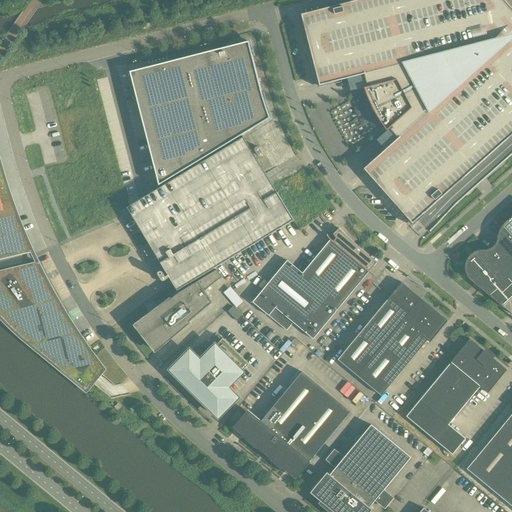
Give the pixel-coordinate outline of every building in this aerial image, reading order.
[(460,201),(511,154),(511,8),(504,0),(358,0),(302,15),(311,50),(320,86),(334,82),(364,74),(366,81),(368,87),(364,88),(369,99),(374,110),(380,121),(387,131),(390,129),(395,135),(398,138),(364,169),(413,224),(418,219),(425,226),(430,232),(455,205),(460,201)] [(262,95),(249,41),(130,72),(159,185),(270,118),(266,107),(262,95)] [(372,122),(373,124),(376,123),(367,98),(360,101),(362,106),(356,108),(362,125),(372,122)] [(125,206),(128,212),(160,265),(175,290),(224,262),(293,220),(272,185),(243,137),(137,199),(129,203),(125,206)] [(0,260),(32,253),(8,191),(0,164),(0,260)] [(511,216),(507,221),(505,223),(503,225),(502,227),(501,229),(500,231),(499,233),(498,235),(498,237),(498,238),(497,240),(497,241),(496,243),(496,244),(495,245),(494,246),(493,247),(491,248),(488,249),(486,250),(484,251),(481,251),(479,251),(476,251),(475,252),(474,253),(472,253),(471,254),(470,255),(469,256),(468,258),(468,259),(467,260),(466,261),(466,263),(465,264),(465,266),(465,268),(465,269),(466,271),(466,273),(467,275),(468,276),(469,278),(470,280),(471,281),(473,282),(474,283),(503,307),(511,298),(511,216)] [(314,340),(377,263),(370,257),(363,251),(357,245),(351,240),(345,234),(339,228),(334,234),(334,235),(330,239),(328,236),(327,237),(330,240),(303,273),(286,260),(252,302),(269,316),(276,308),(314,340)] [(37,262),(0,270),(0,315),(17,333),(86,391),(104,369),(98,363),(93,356),(85,345),(79,335),(71,323),(66,315),(61,307),(56,298),(49,286),(43,274),(37,262)] [(136,325),(144,336),(155,351),(169,339),(212,303),(205,291),(222,277),(217,270),(180,292),(158,309),(158,308),(157,308),(156,308),(155,308),(154,308),(154,309),(153,310),(153,311),(154,311),(154,312),(136,325)] [(337,359),(382,396),(427,340),(430,343),(448,321),(402,283),(337,359)] [(237,306),(244,301),(231,287),(225,292),(237,306)] [(233,307),(228,311),(237,321),(242,316),(233,307)] [(485,352),(470,339),(451,362),(406,417),(453,455),(458,447),(466,439),(449,425),(480,387),(488,393),(507,370),(492,358),(491,359),(484,353),(485,352)] [(188,346),(166,369),(216,420),(239,397),(228,386),(244,371),(214,341),(198,357),(188,346)] [(302,372),(261,421),(246,409),(231,427),(260,451),(261,450),(263,452),(263,453),(263,454),(264,455),(265,455),(266,455),(267,455),(269,456),(268,458),(294,480),(301,471),(350,412),(302,372)] [(511,414),(467,469),(511,506),(511,414)] [(370,511),(373,510),(370,508),(375,500),(386,509),(394,499),(384,490),(411,458),(371,425),(345,457),(334,448),(325,460),(336,468),(330,475),(327,472),(310,493),(331,510),(330,511),(329,511),(370,511)] [(425,447),(421,452),(428,457),(432,452),(425,447)]
